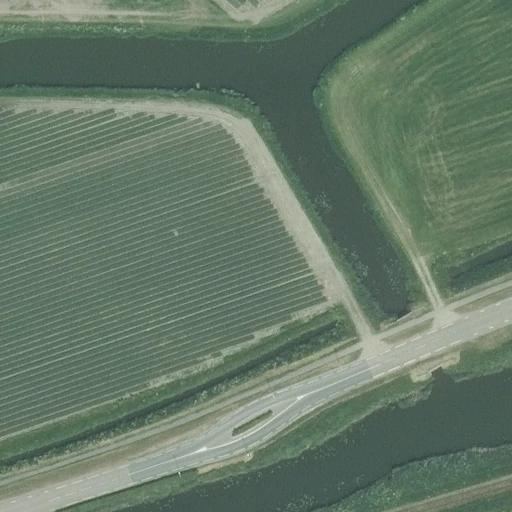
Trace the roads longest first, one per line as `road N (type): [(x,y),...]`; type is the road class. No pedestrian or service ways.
road 1 (tertiary): [(325,388),(511,310)]
road 2 (tertiary): [(4,511),(176,458)]
road 3 (tertiary): [(176,458),(257,437),(325,388)]
road 4 (tertiary): [(325,388),(270,400),(176,458)]
